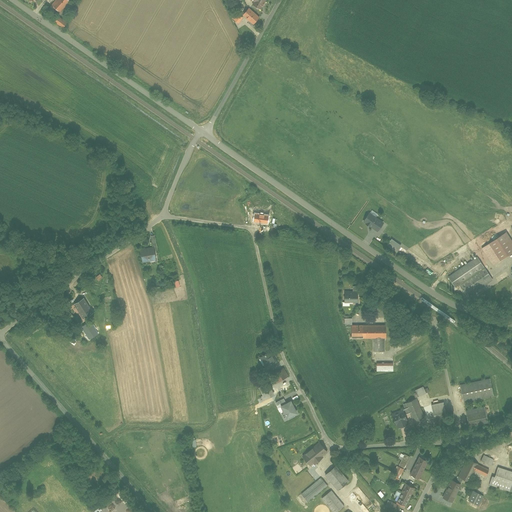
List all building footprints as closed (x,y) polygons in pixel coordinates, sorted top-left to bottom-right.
[(70,0),(69,0),(55,0),(49,8),(52,10),(55,7),(61,12),(70,0)] [(261,9),(266,0),(265,0),(252,0),(254,1),(252,4),(261,9)] [(259,17),(249,8),(243,14),(254,23),(259,17)] [(230,17),(235,24),(241,19),(236,12),(230,17)] [(67,22),(58,16),(54,21),(63,27),(67,22)] [(267,223),(268,215),(255,213),(254,221),(267,223)] [(381,222),(369,214),(363,223),(375,231),(381,222)] [(511,246),(503,233),(481,248),(492,264),(511,250),(511,246)] [(391,240),(386,247),(397,254),(401,247),(391,240)] [(142,250),(144,261),(155,260),(154,248),(142,250)] [(476,257),(447,277),(455,289),(459,286),(465,295),(490,278),(476,257)] [(511,269),(510,271),(511,274),(511,277),(502,284),(510,297),(511,295),(511,269)] [(359,305),(359,293),(345,293),(345,305),(359,305)] [(87,298),(73,306),(82,320),(96,311),(87,298)] [(70,313),(65,307),(62,310),(67,315),(70,313)] [(96,328),(92,321),(87,324),(91,331),(96,328)] [(87,325),(83,327),(89,336),(92,334),(87,325)] [(381,351),(381,325),(350,326),(351,337),(373,337),(373,351),(381,351)] [(273,352),(262,357),(268,369),(278,363),(273,352)] [(283,367),(270,372),(275,383),(287,377),(283,367)] [(492,395),(488,378),(462,385),(466,402),(492,395)] [(259,388),(265,399),(274,394),(268,383),(259,388)] [(413,389),(414,393),(412,393),(413,396),(429,392),(427,387),(423,389),(422,386),(413,389)] [(291,401),(281,406),(288,420),(295,416),(294,414),(297,413),(291,401)] [(424,419),(417,401),(408,404),(415,422),(424,419)] [(445,418),(443,404),(431,405),(433,419),(445,418)] [(404,408),(391,414),(397,429),(407,424),(405,420),(408,418),(404,408)] [(485,420),(484,408),(466,410),(468,422),(485,420)] [(320,443),(303,457),(310,465),(327,451),(320,443)] [(482,454),(479,461),(491,465),(493,459),(482,454)] [(429,462),(419,457),(410,474),(420,479),(429,462)] [(486,476),(489,470),(478,464),(467,458),(462,470),(463,470),(460,476),(463,478),(470,481),(475,471),(486,476)] [(337,466),(326,476),(339,490),(350,480),(337,466)] [(400,466),(393,478),(399,482),(406,469),(400,466)] [(312,468),(296,482),(301,488),(317,474),(312,468)] [(510,490),(511,484),(511,475),(496,470),(491,485),(510,490)] [(460,476),(459,476),(456,482),(452,480),(447,491),(455,495),(460,484),(463,478),(460,476)] [(302,493),(309,501),(327,486),(320,478),(302,493)] [(417,488),(406,483),(397,503),(392,500),(389,507),(399,511),(403,506),(407,508),(417,488)] [(452,502),(455,495),(447,491),(444,498),(452,502)] [(481,495),(472,491),(468,501),(477,505),(481,495)] [(323,498),(333,511),(338,511),(343,508),(331,492),(323,498)]
